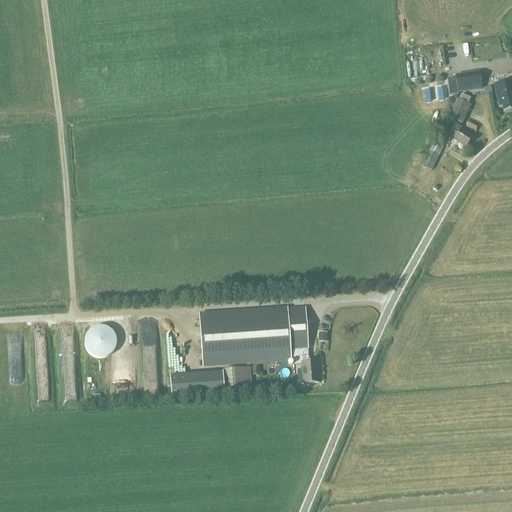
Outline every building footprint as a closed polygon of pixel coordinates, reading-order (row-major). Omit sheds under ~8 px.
[(479,75),(467,76),(455,78),(458,93),(481,89),(479,75)] [(511,83),(511,81),(494,85),(498,106),(502,105),(503,113),(511,111),(511,83)] [(462,125),(471,106),(468,105),(470,100),(462,96),(460,101),(457,99),(448,118),(462,125)] [(443,133),(455,139),(454,141),(465,148),(472,138),(461,131),(463,128),(450,122),(443,133)] [(432,171),(446,143),(444,142),(447,137),(439,133),(423,166),(432,171)] [(294,366),(302,365),(303,385),(319,384),(318,373),(317,373),(316,363),(309,363),(305,308),(199,315),(203,366),(292,360),(291,352),(293,352),(294,366)] [(97,359),(100,359),(103,359),(106,358),(109,356),(112,354),(114,351),(115,348),(116,345),(116,342),(115,339),(114,336),(112,333),(110,331),(107,329),(104,328),(100,327),(97,328),(94,329),(91,330),(88,332),(86,335),(85,338),(84,341),(84,345),(85,348),(86,351),(88,354),(90,356),(93,358),(97,359)] [(157,394),(154,327),(141,327),(144,395),(157,394)] [(320,332),(319,341),(327,342),(328,333),(320,332)] [(223,372),(169,376),(171,400),(253,395),(251,368),(222,370),(223,372)]
